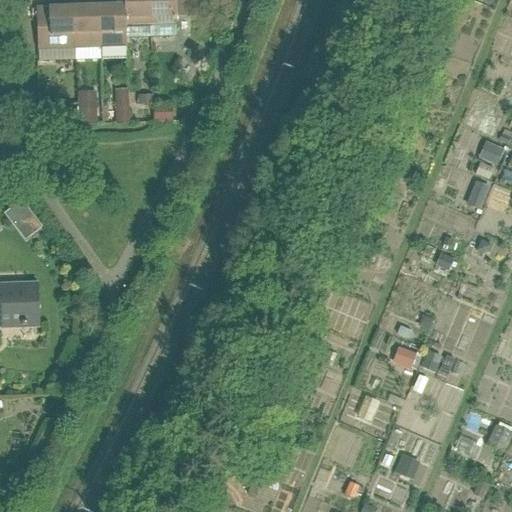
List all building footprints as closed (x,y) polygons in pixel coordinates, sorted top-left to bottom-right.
[(126,39),(150,38),(148,0),(123,0),(123,5),(124,5),(125,34),(126,39)] [(148,0),(150,38),(176,37),(176,32),(175,17),(190,17),(189,0),(148,0)] [(126,47),(126,39),(125,34),(124,5),(123,5),(98,6),(100,48),(126,47)] [(75,49),(100,48),(98,6),(73,7),(75,49)] [(38,50),(75,49),(73,7),(36,9),(38,50)] [(177,74),(193,65),(186,53),(170,63),(177,74)] [(116,126),(129,126),(128,91),(114,92),(116,126)] [(78,127),(97,126),(96,93),(78,93),(78,127)] [(155,111),(155,122),(172,122),(172,110),(155,111)] [(494,146),(487,163),(497,167),(504,151),(494,146)] [(511,192),(508,191),(503,205),(511,208),(511,192)] [(15,229),(32,216),(21,201),(4,214),(15,229)] [(0,285),(0,327),(38,326),(37,285),(0,285)] [(386,347),(388,360),(405,358),(404,344),(386,347)] [(414,388),(420,372),(409,369),(404,385),(414,388)] [(364,417),(371,393),(356,389),(349,412),(364,417)] [(489,441),(498,426),(488,420),(479,436),(489,441)] [(385,467),(404,474),(412,453),(393,446),(385,467)] [(376,500),(397,501),(399,474),(378,473),(376,500)] [(370,503),(367,511),(386,511),(388,509),(378,507),(379,505),(370,503)]
